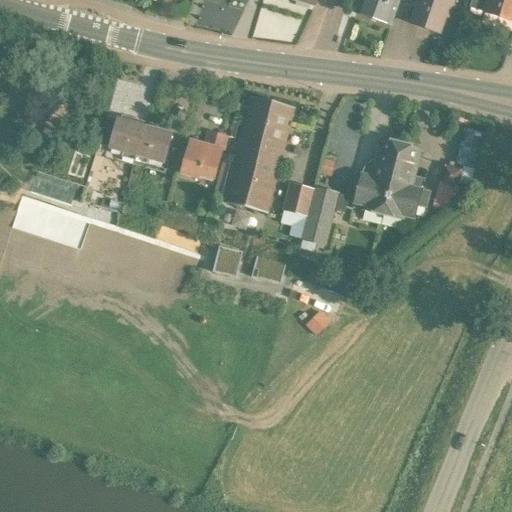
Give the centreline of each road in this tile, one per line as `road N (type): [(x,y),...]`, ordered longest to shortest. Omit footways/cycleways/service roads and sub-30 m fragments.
road 1 (primary): [(511,103),(196,55),(0,3)]
road 2 (unclassified): [(434,511),(511,322)]
